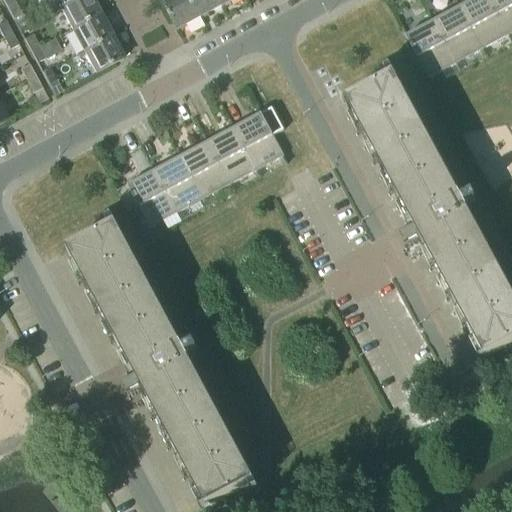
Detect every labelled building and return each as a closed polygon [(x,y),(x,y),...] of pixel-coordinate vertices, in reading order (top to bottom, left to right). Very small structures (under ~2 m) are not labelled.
[(12,0),(1,0),(7,9),(15,5),(12,0)] [(54,0),(60,9),(76,0),(54,0)] [(71,31),(99,16),(90,0),(76,0),(60,9),(71,31)] [(166,0),(162,2),(177,30),(200,18),(189,0),(166,0)] [(218,0),(189,0),(200,18),(222,6),(218,0)] [(489,0),(473,0),(459,8),(482,50),(508,36),(489,0)] [(511,0),(489,0),(508,36),(511,33),(511,0)] [(13,20),(21,15),(15,5),(7,9),(13,20)] [(402,8),(394,12),(396,17),(404,12),(402,8)] [(459,8),(432,22),(455,64),(482,50),(459,8)] [(83,53),(111,38),(99,16),(71,31),(83,53)] [(5,22),(0,23),(0,33),(3,39),(12,35),(5,22)] [(432,22),(405,37),(428,79),(455,64),(432,22)] [(9,50),(17,46),(12,35),(3,39),(9,50)] [(32,35),(23,39),(31,53),(39,48),(32,35)] [(83,53),(94,74),(122,59),(111,38),(83,53)] [(36,64),(45,59),(39,48),(31,53),(36,64)] [(19,70),(26,83),(35,78),(28,65),(19,70)] [(56,82),(49,70),(41,75),(48,87),(56,82)] [(461,200),(394,75),(346,101),(412,224),(403,230),(408,239),(403,241),(403,242),(418,234),(484,358),(511,343),(511,293),(465,207),(476,201),(473,193),(461,200)] [(26,83),(32,94),(41,89),(35,78),(26,83)] [(261,114),(234,129),(257,171),(284,156),(261,114)] [(234,129),(207,143),(230,185),(257,171),(234,129)] [(207,143),(181,157),(203,200),(230,185),(207,143)] [(181,157),(154,172),(176,214),(203,200),(181,157)] [(154,172),(117,192),(128,212),(138,206),(150,228),(176,214),(154,172)] [(115,224),(67,250),(206,507),(254,481),(209,397),(115,224)] [(145,229),(138,232),(143,242),(150,238),(145,229)]
